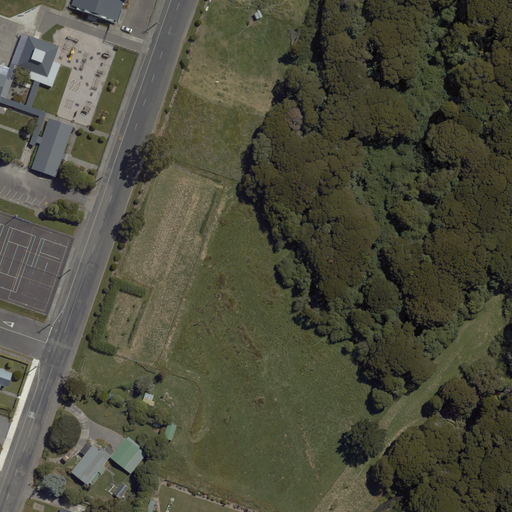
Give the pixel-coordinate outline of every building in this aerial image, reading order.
[(72,0),(70,8),(118,24),(127,0),(72,0)] [(257,19),(262,17),(260,11),(254,13),(257,19)] [(58,46),(22,33),(11,64),(48,77),(58,46)] [(0,94),(9,68),(0,65),(0,94)] [(73,127),(49,119),(31,168),(55,177),(73,127)] [(167,347),(160,336),(144,346),(150,357),(167,347)] [(0,388),(1,385),(8,387),(13,373),(0,368),(0,388)] [(154,396),(146,392),(141,404),(152,408),(155,402),(152,401),(154,396)] [(176,425),(169,423),(164,438),(172,440),(176,425)] [(146,454),(126,438),(110,457),(131,474),(146,454)] [(104,450),(95,442),(71,472),(88,485),(115,451),(107,445),(104,450)] [(129,488),(123,483),(114,494),(120,499),(129,488)] [(152,511),(157,502),(151,500),(145,511),(152,511)]
